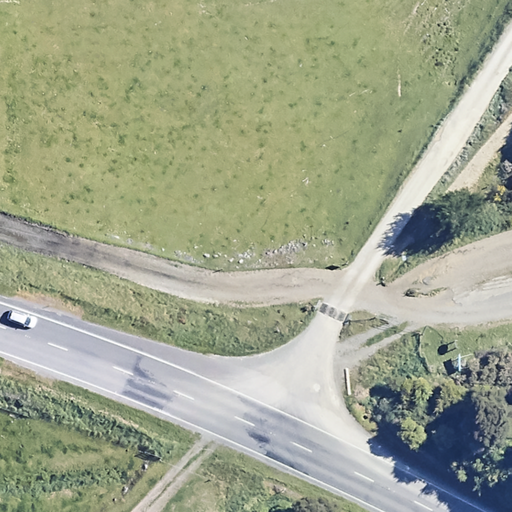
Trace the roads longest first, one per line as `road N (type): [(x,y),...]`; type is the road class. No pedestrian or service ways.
road 1 (track): [(0,229),(163,283),(292,282),(399,303),(511,295)]
road 2 (trunk): [(0,327),(261,430),(431,511)]
road 3 (track): [(261,430),(343,289),(511,37)]
